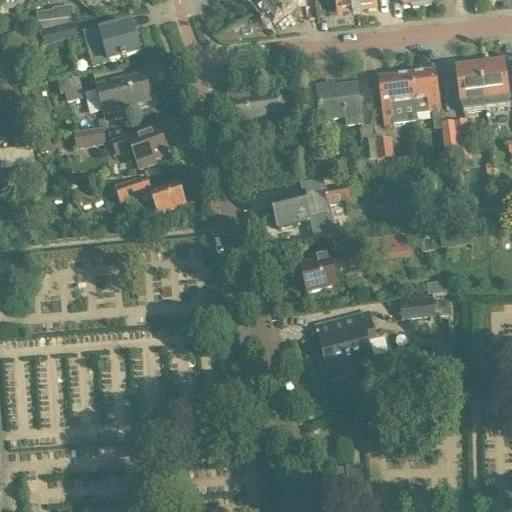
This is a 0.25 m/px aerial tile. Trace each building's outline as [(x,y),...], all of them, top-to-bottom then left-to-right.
[(251,0),(258,7),(255,9),(258,13),(273,0),(251,0)] [(273,0),(258,13),(261,17),(264,15),(273,27),(295,9),(289,0),(273,0)] [(334,0),(337,16),(352,14),(352,17),(357,17),(355,0),(334,0)] [(355,0),(357,17),(362,16),(362,13),(377,11),(375,0),(355,0)] [(401,0),(403,8),(410,7),(412,10),(421,8),(419,0),(401,0)] [(419,0),(421,8),(430,7),(432,4),(438,3),(438,0),(419,0)] [(54,14),(37,16),(39,27),(41,26),(73,22),(75,22),(74,10),(54,12),(54,14)] [(73,27),(73,26),(73,22),(41,26),(43,34),(42,35),(46,50),(79,41),(75,26),(73,27)] [(95,31),(83,34),(86,46),(92,68),(109,64),(122,61),(122,62),(127,61),(127,60),(139,56),(131,27),(101,34),(100,30),(95,31)] [(504,66),(480,69),(485,113),(510,110),(504,66)] [(480,69),(456,72),(460,107),(462,107),(463,116),(485,113),(480,69)] [(436,74),(411,77),(416,117),(430,116),(429,114),(432,114),(441,113),(436,74)] [(79,77),(60,83),(65,103),(84,97),(79,77)] [(97,92),(87,95),(93,117),(103,114),(104,117),(137,109),(136,107),(151,103),(144,77),(129,81),(129,80),(96,88),(97,92)] [(411,77),(378,81),(383,129),(394,127),(417,124),(416,117),(411,77)] [(333,87),(316,90),(320,123),(361,118),(357,88),(334,91),(333,87)] [(257,89),(226,93),(232,131),(286,124),(282,92),(258,95),(257,89)] [(465,124),(452,125),(457,161),(470,160),(465,124)] [(442,126),(442,131),(446,163),(457,161),(452,125),(442,126)] [(134,137),(112,145),(117,158),(132,152),(137,168),(139,168),(140,172),(156,166),(155,162),(168,157),(159,132),(135,141),(134,137)] [(101,133),(76,137),(78,150),(103,146),(101,133)] [(391,140),(374,143),(378,173),(395,171),(391,140)] [(374,143),(362,144),(366,175),(378,173),(374,143)] [(38,169),(0,173),(0,188),(39,184),(38,169)] [(146,176),(115,183),(119,199),(138,195),(144,218),(182,209),(177,185),(150,192),(146,176)] [(302,197),(271,204),(278,231),(310,224),(314,242),(339,239),(330,208),(351,204),(349,188),(327,192),(325,184),(300,188),(302,197)] [(471,230),(479,229),(477,214),(462,216),(464,231),(471,230)] [(409,239),(369,243),(372,262),(411,257),(410,244),(409,239)] [(314,267),(301,271),(307,296),(337,288),(333,274),(356,268),(352,252),(328,258),(328,255),(312,259),(314,267)] [(450,300),(401,305),(403,322),(435,319),(434,317),(452,316),(450,300)] [(369,315),(316,329),(328,372),(373,360),(369,345),(376,343),(369,315)] [(348,469),(336,469),(337,483),(348,483),(349,500),(366,499),(364,468),(348,468),(348,469)]
